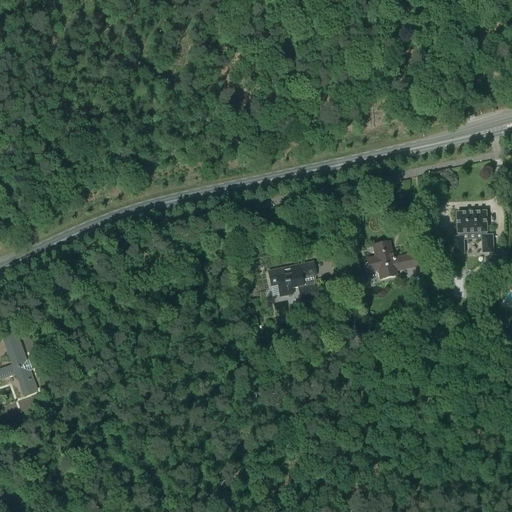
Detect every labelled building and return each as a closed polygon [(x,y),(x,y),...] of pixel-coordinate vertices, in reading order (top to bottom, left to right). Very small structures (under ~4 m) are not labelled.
[(457,213),(458,234),(459,234),(459,237),(453,237),(454,255),(465,254),(464,234),(465,234),(482,233),(483,254),(494,253),(493,236),(487,236),(486,233),(488,233),(487,212),(457,213)] [(430,232),(431,247),(448,246),(448,232),(430,232)] [(375,258),(367,260),(369,273),(378,272),(379,280),(396,277),(394,267),(402,266),(404,270),(417,267),(414,254),(403,257),(393,260),(389,243),(387,244),(385,243),(382,244),(382,245),(372,247),(375,258)] [(313,281),(312,277),(315,277),(313,263),(290,268),(268,273),(271,287),(277,285),(280,298),(292,296),(291,290),(303,287),(306,303),(319,300),(314,280),(313,281)] [(359,284),(365,283),(364,275),(357,277),(359,284)] [(363,330),(354,341),(363,348),(372,336),(363,330)] [(26,361),(19,342),(16,335),(2,340),(5,347),(11,363),(13,366),(0,370),(0,380),(16,375),(24,396),(37,391),(30,371),(32,371),(28,360),(26,361)]
